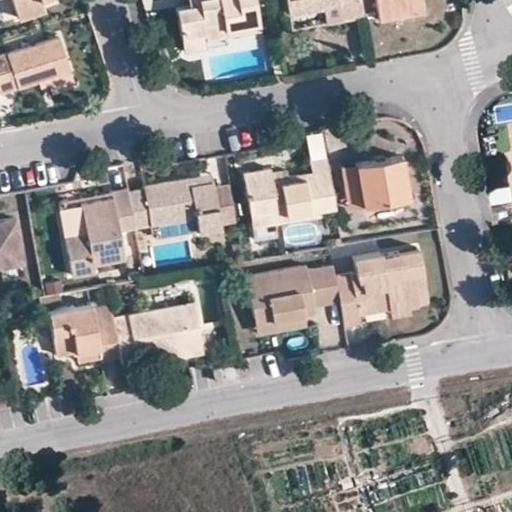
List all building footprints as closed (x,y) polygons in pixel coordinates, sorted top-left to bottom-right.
[(12,0),(17,15),(42,7),(40,0),(12,0)] [(202,26),(222,23),(239,20),(256,17),(253,0),(198,0),(198,1),(188,3),(176,4),(181,35),(202,32),(202,26)] [(286,0),(287,5),(316,0),(323,0),(324,4),(339,1),(341,15),(364,11),(361,0),(286,0)] [(324,4),(323,0),(316,0),(287,5),(288,10),(322,4),(324,4)] [(376,0),(379,15),(424,8),(422,0),(376,0)] [(341,15),(339,1),(324,4),(322,4),(324,18),(341,15)] [(239,20),(240,28),(258,25),(256,17),(239,20)] [(223,34),(222,23),(202,26),(202,32),(181,35),(183,41),(223,34)] [(17,79),(18,83),(45,75),(69,67),(59,35),(7,51),(17,79)] [(7,51),(0,53),(0,84),(17,79),(7,51)] [(74,82),(69,67),(45,75),(47,82),(54,80),(56,87),(74,82)] [(356,158),(362,191),(408,183),(403,151),(387,153),(388,162),(378,164),(377,155),(356,158)] [(388,162),(387,153),(377,155),(378,164),(388,162)] [(243,168),(251,210),(272,206),(273,217),(320,209),(320,203),(335,200),(329,163),(326,154),(310,156),(312,168),(289,172),(273,175),(272,167),(272,163),(243,168)] [(364,198),(362,191),(356,158),(341,161),(348,200),(364,198)] [(272,167),(273,175),(289,172),(289,165),(272,167)] [(192,171),(194,176),(215,174),(214,166),(192,171)] [(194,176),(192,171),(146,179),(147,183),(129,187),(135,222),(139,244),(147,243),(143,220),(153,219),(199,210),(202,225),(223,222),(222,217),(216,179),(215,174),(194,176)] [(236,214),(229,177),(216,179),(222,217),(236,214)] [(84,221),(92,219),(94,226),(86,227),(66,231),(73,269),(96,264),(95,256),(125,250),(121,225),(135,222),(129,187),(128,183),(112,186),(112,193),(81,198),(81,199),(84,221)] [(362,191),(364,198),(410,191),(408,183),(362,191)] [(84,221),(81,199),(61,203),(66,231),(86,227),(84,221)] [(251,210),(253,220),(273,217),(272,206),(251,210)] [(0,261),(2,261),(24,257),(16,213),(0,215),(0,261)] [(420,247),(420,240),(400,245),(401,250),(420,247)] [(355,293),(385,290),(387,299),(388,306),(408,303),(427,300),(430,295),(420,247),(401,250),(400,245),(382,246),(380,244),(354,248),(356,263),(334,267),(339,290),(343,315),(358,312),(358,305),(355,293)] [(304,314),(302,304),(301,296),(311,295),(339,290),(334,267),(333,258),(306,262),(305,257),(245,268),(252,306),(262,304),(270,311),(271,320),(304,314)] [(355,293),(358,305),(387,299),(385,290),(355,293)] [(312,303),(311,295),(301,296),(302,304),(312,303)] [(138,349),(164,345),(186,341),(188,347),(203,344),(195,296),(114,311),(115,321),(120,345),(123,359),(139,356),(138,349)] [(115,321),(96,324),(91,297),(50,304),(58,347),(76,343),(100,339),(101,348),(120,345),(115,321)] [(388,306),(389,314),(409,311),(408,303),(388,306)] [(271,320),(270,311),(262,304),(252,306),(254,322),(271,320)] [(319,325),(319,342),(334,342),(334,325),(319,325)] [(101,348),(100,339),(76,343),(79,352),(101,348)] [(164,345),(165,351),(188,347),(186,341),(164,345)] [(213,361),(215,374),(234,371),(233,358),(213,361)]
